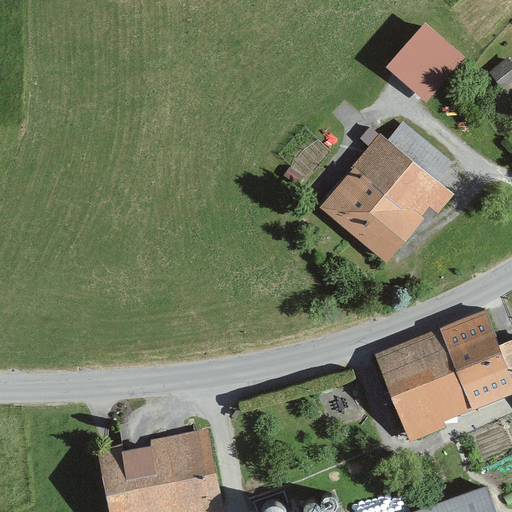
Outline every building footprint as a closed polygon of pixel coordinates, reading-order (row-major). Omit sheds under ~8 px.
[(458,60),(415,24),(379,68),(422,104),(458,60)] [(511,91),(511,71),(504,61),(487,74),(505,97),(511,91)] [(382,144),(365,131),(357,142),(364,148),(313,214),(379,265),(423,209),(433,217),(449,197),(433,185),(448,165),(397,126),(382,144)] [(511,338),(492,346),(479,314),(370,357),(404,444),(439,431),(436,423),(507,395),(511,407),(511,338)] [(216,511),(199,430),(88,453),(101,511),(216,511)] [(487,511),(480,488),(408,511),(487,511)]
